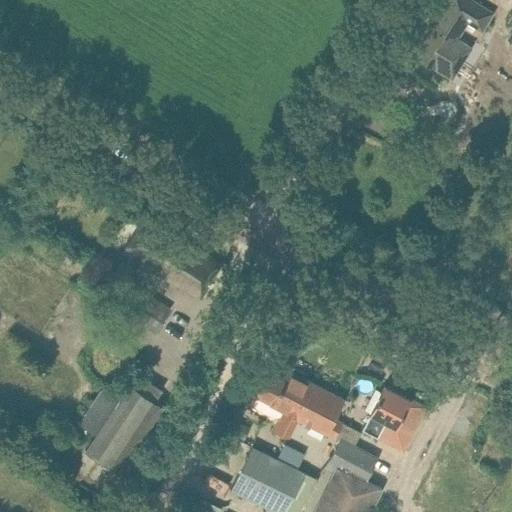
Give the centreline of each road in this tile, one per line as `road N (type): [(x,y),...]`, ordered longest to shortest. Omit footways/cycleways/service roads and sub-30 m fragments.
road 1 (secondary): [(267,244),(0,80)]
road 2 (track): [(160,511),(226,373),(267,244)]
road 3 (unclassified): [(267,244),(278,197),(413,0)]
road 4 (secondary): [(511,360),(267,244)]
